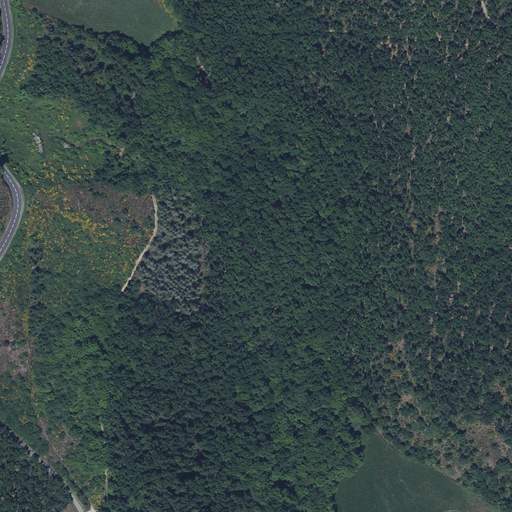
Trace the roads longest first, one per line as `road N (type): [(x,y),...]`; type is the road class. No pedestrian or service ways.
road 1 (track): [(104,511),(99,365),(115,308),(156,231),(155,205),(128,131),(154,49),(172,38),(242,29),(435,40),(478,0)]
road 2 (unclassified): [(0,425),(82,511)]
